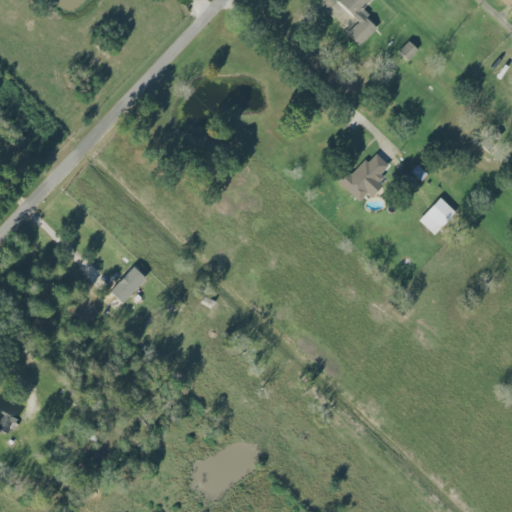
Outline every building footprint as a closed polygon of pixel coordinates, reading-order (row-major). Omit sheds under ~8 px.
[(358,22),(346,34),(359,46),(378,27),(360,10),(370,0),(338,0),(337,2),(358,22)] [(511,0),(499,0),(509,9),(511,6),(511,0)] [(418,50),(408,41),(399,51),(408,60),(418,50)] [(359,202),(367,194),(371,197),(382,185),(377,180),(389,167),(376,154),(368,162),(365,159),(351,174),(346,170),(336,180),(359,202)] [(411,172),(421,181),(428,174),(418,165),(411,172)] [(456,213),(440,198),(419,221),(434,235),(456,213)] [(123,278),(117,272),(110,280),(115,284),(102,298),(115,310),(123,302),(118,297),(141,273),(133,266),(123,278)] [(0,430),(9,434),(17,413),(0,406),(0,430)]
